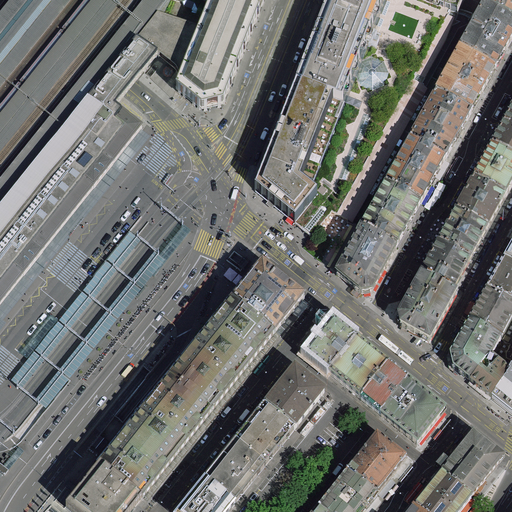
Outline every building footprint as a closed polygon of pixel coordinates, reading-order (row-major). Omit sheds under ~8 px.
[(96,92),(138,39),(84,0),(0,0),(0,210),(32,171),(84,107),(96,92)] [(168,0),(159,14),(200,31),(211,4),(199,0),(168,0)] [(180,84),(177,91),(202,112),(224,107),(260,13),(258,12),(257,10),(256,7),(257,4),(259,3),(262,3),(264,4),(265,0),(212,0),(211,4),(200,31),(180,84)] [(360,0),(381,8),(359,64),(373,59),(385,64),(390,76),(385,87),(373,93),(361,88),(355,75),(342,105),(345,106),(312,192),(318,196),(295,224),(299,227),(301,225),(307,229),(315,235),(333,213),(338,216),(449,17),(451,12),(419,0),(360,0)] [(329,0),(324,15),(313,46),(359,64),(381,8),(360,0),(329,0)] [(419,0),(451,12),(459,15),(464,0),(419,0)] [(511,0),(489,0),(486,8),(511,22),(511,0)] [(511,22),(486,8),(461,51),(496,71),(508,49),(511,41),(511,22)] [(180,84),(200,31),(159,14),(138,39),(159,57),(171,67),(177,73),(179,78),(180,84)] [(449,17),(338,216),(353,224),(428,89),(423,85),(424,82),(447,41),(455,20),(449,17)] [(333,101),(342,105),(355,75),(359,64),(313,46),(312,48),(305,65),(296,87),(333,101)] [(461,51),(437,96),(471,114),(483,93),(496,71),(461,51)] [(373,59),(359,64),(355,75),(361,88),(373,93),(385,87),(390,76),(385,64),(373,59)] [(278,133),(254,190),(273,206),(295,224),(318,196),(312,192),(301,183),(333,101),(296,87),(278,133)] [(32,171),(0,210),(0,306),(36,262),(52,242),(59,234),(74,215),(83,204),(88,197),(142,129),(116,107),(96,92),(84,107),(32,171)] [(437,96),(411,142),(446,161),(459,137),(471,114),(437,96)] [(301,183),(312,192),(345,106),(342,105),(333,101),(301,183)] [(511,114),(506,125),(494,148),(511,158),(511,114)] [(411,142),(386,186),(421,205),(434,182),(446,161),(411,142)] [(485,164),(475,181),(506,198),(511,186),(511,158),(494,148),(485,164)] [(466,197),(458,213),(488,230),(496,215),(506,198),(475,181),(466,197)] [(386,186),(361,231),(396,250),(409,228),(421,205),(386,186)] [(449,228),(440,244),(471,261),(479,246),(488,230),(458,213),(449,228)] [(361,231),(354,227),(331,270),(338,274),(337,275),(348,284),(363,296),(373,293),(396,250),(361,231)] [(17,376),(13,382),(23,389),(27,384),(105,286),(141,241),(131,233),(96,278),(17,376)] [(433,257),(422,276),(454,293),(462,278),(471,261),(440,244),(433,257)] [(43,396),(38,402),(48,410),(162,267),(166,261),(157,254),(121,299),(43,396)] [(488,292),(511,303),(511,265),(504,262),(495,279),(488,292)] [(234,301),(275,335),(285,324),(305,299),(285,283),(263,265),(242,292),(234,301)] [(454,293),(422,276),(411,297),(399,318),(401,327),(415,335),(430,343),(444,318),(457,295),(454,293)] [(470,324),(501,340),(511,318),(511,303),(488,292),(479,307),(470,324)] [(203,339),(245,373),(262,352),(275,335),(234,301),(211,329),(203,339)] [(333,378),(359,345),(347,335),(332,324),(320,338),(306,356),(333,378)] [(501,340),(470,324),(461,341),(452,357),(455,370),(460,375),(470,382),(490,358),(501,340)] [(197,346),(169,381),(211,414),(229,393),(245,373),(203,339),(197,346)] [(375,358),(359,345),(333,378),(365,404),(392,371),(377,359),(375,358)] [(510,375),(490,358),(470,382),(482,391),(491,399),(510,375)] [(281,386),(263,408),(295,433),(326,394),(295,369),(281,386)] [(392,371),(365,404),(385,420),(412,387),(401,379),(392,371)] [(511,372),(510,375),(491,399),(505,410),(511,415),(511,372)] [(141,415),(134,423),(176,457),(194,435),(211,414),(169,381),(141,415)] [(412,387),(385,420),(420,447),(446,414),(431,402),(412,387)] [(295,433),(263,408),(247,428),(234,445),(265,470),(295,433)] [(127,432),(97,469),(139,503),(171,463),(176,457),(134,423),(127,432)] [(442,474),(443,475),(472,498),(473,499),(500,467),(505,461),(491,448),(474,435),(442,474)] [(346,474),(377,499),(393,480),(408,461),(377,436),(346,474)] [(265,470),(234,445),(219,463),(203,483),(235,508),(265,470)] [(131,511),(139,503),(97,469),(81,489),(66,507),(71,511),(131,511)] [(346,474),(316,510),(318,511),(366,511),(377,499),(346,474)] [(431,489),(416,507),(421,511),(461,511),(472,498),(443,475),(431,489)] [(231,511),(235,508),(203,483),(202,485),(188,502),(179,511),(231,511)]
